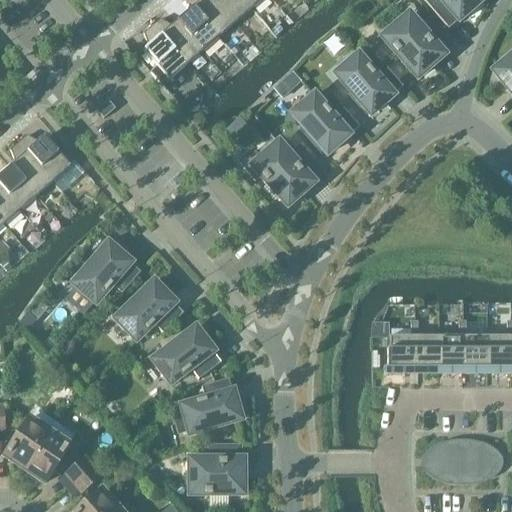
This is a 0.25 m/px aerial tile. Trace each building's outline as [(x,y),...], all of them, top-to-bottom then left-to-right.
[(212,0),(203,0),(192,10),(218,39),(234,25),(212,0)] [(212,0),(234,25),(251,11),(241,0),(212,0)] [(241,0),(251,11),(262,0),(241,0)] [(306,0),(304,0),(302,3),(307,10),(312,6),(306,0)] [(426,0),(423,3),(448,31),(464,18),(483,2),(481,0),(426,0)] [(192,10),(176,24),(202,53),(218,39),(192,10)] [(291,12),(285,17),(292,25),(297,20),(291,12)] [(400,24),(384,39),(393,49),(391,51),(414,76),(413,77),(417,81),(428,71),(434,65),(432,63),(436,59),(438,62),(439,60),(437,57),(449,46),(429,23),(420,31),(408,18),(400,24)] [(160,21),(151,28),(186,67),(202,53),(176,24),(172,28),(160,21)] [(276,27),(270,31),(276,38),(281,33),(276,27)] [(144,54),(140,58),(147,65),(151,62),(156,69),(150,74),(160,86),(167,80),(169,82),(186,67),(151,28),(143,36),(148,48),(143,53),(144,54)] [(366,51),(360,56),(374,72),(380,66),(366,51)] [(338,75),(336,77),(344,86),(344,87),(351,95),(349,97),(354,103),(368,120),(387,104),(386,103),(387,102),(390,99),(391,100),(393,98),(392,98),(393,97),(402,89),(384,68),(374,76),(370,72),(357,57),(357,58),(355,59),(355,60),(347,66),(348,67),(338,75)] [(511,58),(497,71),(497,70),(493,74),(502,85),(503,85),(508,91),(510,89),(511,91),(511,94),(511,96),(511,58)] [(227,69),(221,74),(226,79),(232,74),(227,69)] [(210,86),(205,90),(210,95),(214,91),(210,86)] [(330,93),(322,100),(331,110),(338,103),(330,93)] [(310,143),(324,160),(343,143),(342,143),(346,139),(347,140),(349,139),(348,138),(358,129),(340,108),(330,116),(323,109),(313,97),(311,99),(303,106),(304,106),(294,115),(292,117),(300,126),(300,127),(307,135),(305,137),(310,143)] [(186,99),(179,105),(187,115),(196,114),(197,106),(195,107),(188,99),(186,99)] [(97,110),(104,119),(114,110),(107,102),(97,110)] [(236,122),(225,132),(233,141),(247,128),(238,119),(236,122)] [(26,137),(18,144),(52,183),(62,194),(85,174),(74,161),(64,149),(57,155),(43,139),(38,144),(26,137)] [(15,164),(10,168),(36,198),(52,183),(18,144),(10,152),(15,164)] [(308,190),(309,189),(307,185),(319,174),(299,151),(290,159),(278,146),(259,162),(259,163),(254,167),(263,177),(261,179),(287,209),(298,199),(298,198),(304,193),(302,191),(306,187),(308,190)] [(10,168),(0,177),(0,188),(20,212),(36,198),(10,168)] [(92,183),(84,190),(91,198),(100,191),(92,183)] [(0,188),(0,221),(4,226),(20,212),(0,188)] [(94,304),(93,305),(95,307),(105,295),(112,287),(122,296),(140,275),(130,266),(130,265),(129,264),(128,264),(123,259),(128,253),(113,240),(81,277),(82,277),(74,287),(94,304)] [(10,256),(4,260),(5,261),(12,269),(17,264),(10,256)] [(5,261),(0,264),(0,266),(6,274),(12,269),(5,261)] [(116,322),(134,341),(133,342),(135,343),(146,333),(153,326),(162,336),(183,316),(174,306),(173,304),(172,304),(168,301),(169,300),(152,282),(136,297),(136,298),(130,303),(132,305),(124,313),(125,313),(116,322)] [(35,321),(28,315),(19,325),(26,332),(35,321)] [(162,376),(168,384),(168,385),(169,387),(180,379),(179,379),(182,377),(182,378),(190,372),(198,382),(220,365),(212,354),(213,354),(212,352),(211,352),(208,348),(209,348),(194,328),(176,341),(170,346),(171,348),(163,355),(153,363),(155,365),(154,365),(162,376)] [(387,375),(414,375),(414,339),(410,339),(388,339),(388,353),(387,353),(387,375)] [(414,375),(438,375),(438,339),(417,339),(414,339),(414,375)] [(438,375),(462,375),(462,339),(459,339),(438,339),(438,375)] [(462,375),(486,375),(486,339),(466,339),(462,339),(462,375)] [(486,375),(510,375),(510,339),(506,339),(486,339),(486,375)] [(48,341),(40,350),(49,358),(57,349),(48,341)] [(233,396),(233,394),(232,394),(228,381),(201,389),(204,402),(195,404),(195,405),(193,406),(192,406),(180,410),(181,412),(182,412),(185,422),(189,434),(190,436),(202,433),(202,434),(249,420),(243,401),(235,404),(232,396),(233,396)] [(89,392),(83,397),(88,403),(94,397),(89,392)] [(8,456),(6,459),(24,471),(48,435),(56,424),(36,411),(28,422),(6,455),(8,456)] [(48,435),(24,471),(44,485),(66,451),(65,450),(67,447),(66,446),(73,436),(56,424),(48,435)] [(451,442),(447,443),(447,452),(456,452),(456,442),(455,442),(451,442)] [(465,443),(456,442),(456,452),(465,452),(465,443)] [(473,444),(465,443),(465,452),(475,452),(475,444),(473,444)] [(423,456),(422,458),(425,459),(425,462),(434,462),(434,447),(431,449),(428,451),(426,453),(423,456)] [(488,462),(498,462),(501,461),(499,457),(494,452),(492,450),(488,448),(488,462)] [(237,497),(243,497),(243,482),(242,482),(242,474),(239,474),(239,468),(242,468),(242,467),(238,467),(238,450),(208,450),(208,462),(190,462),(190,488),(190,494),(203,494),(203,497),(237,497)] [(447,452),(447,462),(456,462),(456,452),(447,452)] [(456,452),(456,462),(465,462),(465,452),(456,452)] [(465,452),(465,462),(475,462),(475,452),(465,452)] [(62,476),(71,487),(93,468),(84,458),(62,476)] [(483,467),(489,467),(498,467),(498,462),(488,462),(481,462),(475,462),(465,462),(456,462),(447,462),(440,462),(434,462),(425,462),(425,459),(422,458),(421,461),(425,462),(425,467),(433,467),(440,467),(447,467),(454,467),(461,467),(469,467),(476,467),(483,467)] [(167,466),(161,463),(155,467),(155,474),(161,477),(167,473),(167,466)] [(431,480),(433,481),(433,467),(425,467),(421,468),(423,472),(425,475),(427,476),(429,478),(431,480)] [(498,467),(489,467),(489,481),(493,478),(499,472),(501,469),(498,468),(498,467)] [(93,468),(71,487),(80,497),(102,478),(93,468)] [(451,487),(457,487),(457,478),(454,478),(447,478),(447,485),(451,487)] [(457,478),(457,487),(459,487),(465,487),(465,478),(461,478),(457,478)] [(469,478),(465,478),(465,487),(470,486),(476,485),(476,478),(469,478)] [(114,511),(116,511),(100,493),(78,511),(114,511)]
